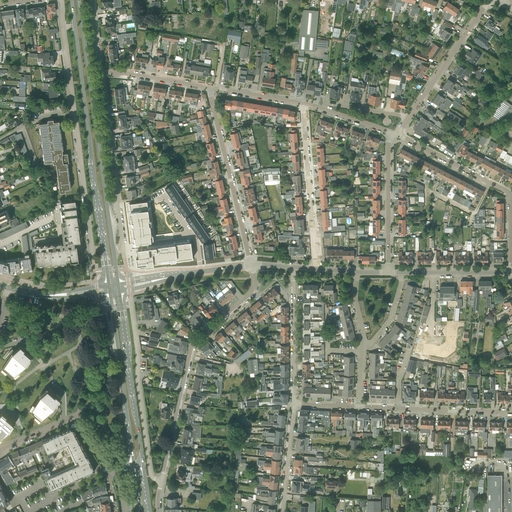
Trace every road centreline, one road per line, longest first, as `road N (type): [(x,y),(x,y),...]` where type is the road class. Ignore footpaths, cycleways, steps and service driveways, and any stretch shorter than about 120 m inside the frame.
road 1 (secondary): [(71,0),(108,285)]
road 2 (secondary): [(114,256),(78,0)]
road 3 (residential): [(160,481),(193,345),(253,288),(251,265)]
road 4 (residential): [(160,481),(150,474),(130,298)]
road 5 (residential): [(251,265),(208,88)]
road 6 (secondary): [(109,292),(133,465)]
road 7 (secondary): [(142,463),(118,290)]
road 8 (residential): [(122,242),(101,75)]
road 9 (residential): [(315,269),(302,104)]
road 10 (residential): [(396,134),(488,0)]
road 11 (residential): [(511,412),(358,406)]
road 12 (residential): [(74,111),(92,257)]
road 13 (residential): [(0,451),(74,417),(111,471)]
road 14 (residential): [(388,272),(389,131)]
road 15 (residential): [(293,404),(295,267)]
road 16 (residential): [(510,196),(396,134)]
